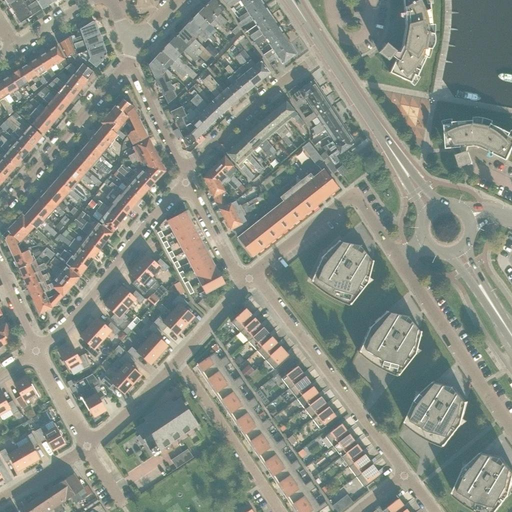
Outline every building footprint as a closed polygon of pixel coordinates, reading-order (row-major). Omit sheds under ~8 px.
[(30,4),(35,1),(34,0),(18,0),(9,6),(14,15),(27,7),(27,6),(24,3),(28,0),(30,4)] [(35,0),(42,9),(52,3),(49,0),(35,0)] [(205,6),(224,25),(225,25),(224,25),(227,22),(219,14),(224,9),(213,0),(211,0),(207,4),(205,6)] [(240,22),(264,6),(259,0),(252,0),(244,6),(248,12),(237,18),(240,22)] [(426,4),(425,0),(402,0),(405,27),(401,46),(389,73),(410,83),(414,75),(416,76),(425,57),(426,56),(427,55),(427,54),(428,53),(428,52),(429,51),(429,50),(430,49),(431,47),(432,46),(432,44),(433,43),(433,41),(433,40),(433,38),(433,37),(433,35),(432,34),(433,32),(432,30),(432,29),(432,28),(431,26),(431,25),(429,4),(426,4)] [(27,7),(14,15),(20,23),(32,15),(34,14),(38,19),(44,16),(35,1),(30,4),(27,6),(27,7)] [(221,29),(224,25),(205,6),(203,8),(198,14),(212,28),(216,24),(221,29)] [(256,25),(270,16),(269,14),(269,13),(266,9),(264,6),(240,22),(238,23),(241,27),(253,19),(256,25)] [(212,28),(198,14),(193,19),(192,19),(191,21),(208,38),(211,35),(205,28),(209,25),(212,28)] [(253,40),(276,25),(274,21),(274,20),(272,18),(271,17),(270,16),(256,25),(260,30),(258,31),(258,32),(248,38),(251,42),(253,41),(253,40)] [(204,42),(208,38),(191,21),(189,23),(184,29),(194,39),(198,36),(204,42)] [(73,44),(99,35),(95,23),(92,23),(85,27),(83,26),(79,28),(80,30),(82,36),(72,39),(73,44)] [(269,44),(283,35),(282,33),(282,32),(281,30),(279,30),(276,25),(253,40),(253,41),(257,46),(266,39),(269,44)] [(235,35),(239,31),(237,26),(231,31),(235,35)] [(201,46),(194,39),(184,29),(178,34),(176,36),(194,54),(198,49),(201,46)] [(85,45),(87,50),(102,45),(99,35),(73,44),(75,48),(85,45)] [(266,59),(289,44),(283,35),(269,44),(272,49),(263,55),(266,59)] [(194,54),(176,36),(174,38),(169,44),(180,54),(183,51),(195,62),(198,58),(194,54)] [(77,54),(76,51),(74,52),(69,37),(64,40),(63,40),(60,42),(60,43),(59,44),(66,58),(71,54),(76,60),(78,58),(79,58),(77,54)] [(178,57),(180,54),(169,44),(164,49),(163,49),(162,51),(186,75),(187,74),(192,79),(197,75),(183,62),(178,57)] [(289,44),(266,59),(269,64),(278,58),(282,63),(295,53),(289,44)] [(386,59),(393,51),(385,44),(378,53),(386,59)] [(56,65),(60,70),(64,67),(60,62),(65,59),(57,45),(47,51),(56,65)] [(77,54),(79,58),(78,58),(81,61),(84,57),(89,55),(90,59),(88,61),(95,67),(106,54),(102,45),(87,50),(83,52),(77,54)] [(229,56),(234,52),(234,51),(231,47),(225,52),(228,56),(229,56)] [(209,53),(213,58),(218,53),(213,48),(209,53)] [(239,53),(260,80),(269,73),(259,61),(254,65),(247,55),(243,50),(239,53)] [(51,68),(56,65),(47,51),(38,57),(46,71),(47,71),(51,78),(55,74),(51,68)] [(182,79),(186,75),(162,51),(160,53),(155,59),(172,75),(173,75),(171,74),(174,71),(182,79)] [(257,83),(260,80),(239,53),(239,54),(234,57),(241,66),(239,69),(253,86),(254,85),(255,85),(257,84),(257,83)] [(41,74),(46,71),(38,57),(28,63),(37,77),(42,85),(46,82),(41,74)] [(168,80),(172,75),(155,59),(149,65),(156,80),(162,73),(167,82),(169,81),(171,86),(171,85),(168,80)] [(28,83),(37,77),(28,63),(19,69),(28,83)] [(71,72),(84,83),(92,72),(81,64),(76,71),(74,69),(75,68),(70,64),(65,68),(70,73),(71,72)] [(253,86),(239,69),(234,72),(228,65),(224,69),(226,71),(244,93),(249,89),(250,89),(251,88),(252,87),(253,86)] [(28,83),(19,69),(18,70),(17,69),(12,71),(13,73),(9,75),(18,89),(25,99),(30,96),(23,86),(28,83)] [(237,99),(244,93),(226,71),(223,74),(227,79),(231,84),(226,88),(237,99)] [(83,85),(84,83),(71,72),(70,73),(67,77),(68,79),(66,82),(64,81),(63,83),(76,94),(80,88),(82,88),(83,86),(83,85)] [(173,89),(171,85),(171,86),(169,81),(167,82),(162,73),(156,80),(163,94),(167,104),(176,97),(172,90),(173,89)] [(13,92),(18,89),(9,75),(0,81),(9,95),(13,102),(18,99),(13,92)] [(237,99),(226,88),(223,91),(209,75),(205,79),(229,106),(237,99)] [(76,94),(63,83),(56,77),(53,81),(61,88),(57,92),(69,102),(76,94)] [(226,109),(229,106),(205,79),(202,82),(215,98),(211,102),(222,113),(223,112),(224,112),(225,110),(226,109)] [(304,98),(318,88),(313,80),(293,95),(296,98),(302,94),(304,98)] [(5,97),(9,95),(0,81),(0,101),(9,115),(13,112),(11,108),(12,108),(5,97)] [(69,102),(57,92),(54,97),(49,93),(50,91),(45,87),(40,91),(63,110),(66,106),(67,106),(69,104),(69,103),(69,102)] [(310,107),(324,97),(318,88),(304,98),(295,104),(298,107),(307,101),(310,107)] [(56,118),(63,110),(40,91),(36,94),(48,103),(44,108),(56,118)] [(222,113),(211,102),(207,106),(196,94),(193,97),(214,120),(218,116),(219,116),(221,115),(221,114),(222,113)] [(131,123),(138,119),(132,108),(126,103),(127,101),(127,100),(124,97),(123,97),(115,107),(128,118),(131,123)] [(207,127),(214,120),(193,97),(190,101),(200,112),(197,115),(196,116),(207,127)] [(317,116),(331,107),(324,97),(310,107),(314,113),(305,119),(308,122),(317,116)] [(276,109),(287,122),(292,117),(298,124),(300,126),(304,123),(302,121),(285,101),(276,109)] [(56,118),(44,108),(41,112),(28,102),(24,105),(29,109),(32,111),(33,111),(32,112),(49,126),(52,122),(54,122),(55,120),(55,119),(56,118)] [(183,117),(186,116),(182,107),(179,109),(176,105),(174,106),(170,110),(178,128),(186,125),(183,117)] [(133,128),(131,123),(128,118),(115,107),(108,115),(122,127),(126,122),(130,129),(133,128)] [(314,132),(337,116),(331,107),(317,116),(321,122),(312,128),(314,132)] [(283,125),(287,122),(276,109),(268,115),(285,135),(288,132),(283,125)] [(43,134),(49,126),(32,112),(30,115),(35,119),(31,125),(43,134)] [(119,131),(122,127),(108,115),(101,123),(117,136),(122,140),(125,136),(119,131)] [(285,135),(268,115),(259,123),(270,136),(275,131),(281,138),(288,146),(291,143),(285,135)] [(29,126),(26,129),(11,116),(7,119),(34,143),(41,136),(29,126)] [(200,135),(207,127),(196,116),(189,123),(194,129),(200,135)] [(329,135),(343,125),(337,116),(314,132),(316,135),(325,129),(329,135)] [(31,147),(34,143),(7,119),(3,123),(20,137),(16,141),(28,151),(29,150),(31,149),(31,147)] [(131,123),(133,128),(134,130),(130,131),(128,135),(133,145),(147,137),(146,136),(147,135),(148,134),(145,128),(143,130),(138,119),(131,123)] [(507,160),(511,149),(511,136),(510,135),(511,133),(491,123),(490,122),(489,121),(488,121),(487,120),(485,119),(484,119),(483,119),(481,119),(480,119),(478,119),(476,119),(475,120),(474,120),(453,122),(453,124),(444,125),(446,148),(475,146),(480,147),(507,160)] [(113,141),(117,136),(101,123),(96,129),(99,131),(97,133),(119,151),(120,146),(113,141)] [(265,139),(270,136),(259,123),(251,130),(273,155),(276,152),(265,139)] [(194,129),(190,132),(189,131),(187,132),(185,126),(186,125),(178,128),(182,137),(182,138),(185,144),(186,145),(187,145),(188,145),(189,145),(190,145),(195,140),(194,140),(200,135),(194,129)] [(335,145),(349,135),(343,125),(329,135),(333,141),(324,147),(326,150),(335,145)] [(275,158),(273,155),(251,130),(248,132),(242,138),(253,150),(254,150),(258,155),(262,151),(268,157),(271,161),(275,158)] [(118,156),(119,151),(97,133),(95,135),(94,134),(89,140),(104,152),(109,147),(118,156)] [(0,136),(0,139),(3,143),(9,148),(21,159),(28,151),(16,141),(12,146),(1,135),(0,136)] [(335,145),(338,150),(332,153),(328,157),(334,165),(339,161),(336,156),(354,143),(349,135),(335,145)] [(249,154),(253,150),(242,138),(234,146),(245,158),(258,172),(262,169),(249,154)] [(130,160),(154,148),(149,139),(132,147),(135,153),(128,156),(130,160)] [(101,156),(104,152),(89,140),(85,145),(86,146),(84,148),(101,163),(102,162),(104,160),(102,159),(103,158),(101,156)] [(309,141),(302,147),(318,165),(324,160),(309,141)] [(17,163),(21,159),(9,148),(3,143),(0,146),(6,152),(3,156),(14,166),(16,166),(17,164),(17,163)] [(241,162),(245,158),(234,146),(226,153),(243,172),(251,180),(254,177),(246,168),(241,162)] [(102,163),(102,162),(101,163),(84,148),(82,151),(80,150),(76,155),(91,168),(95,163),(108,174),(111,170),(109,169),(106,167),(106,166),(102,163)] [(142,166),(147,164),(159,158),(154,148),(130,160),(132,164),(139,161),(142,166)] [(456,155),(460,167),(472,163),(468,151),(456,155)] [(88,171),(91,168),(76,155),(71,160),(73,161),(71,164),(98,186),(101,183),(88,171)] [(0,166),(7,174),(14,166),(3,156),(0,159),(0,166)] [(215,166),(238,187),(241,184),(233,176),(233,175),(231,174),(235,170),(224,157),(222,159),(222,158),(221,158),(221,159),(218,161),(218,162),(219,163),(215,166)] [(149,168),(144,173),(155,183),(160,177),(159,176),(164,171),(161,165),(162,165),(159,158),(147,164),(149,168)] [(104,161),(102,163),(106,166),(106,167),(109,169),(112,166),(108,163),(104,160),(104,161)] [(95,189),(98,186),(71,164),(69,166),(67,165),(62,171),(77,184),(82,178),(88,184),(95,189)] [(155,183),(144,173),(141,170),(136,175),(130,170),(127,167),(125,167),(122,165),(120,167),(147,191),(155,183)] [(341,177),(347,172),(342,165),(336,170),(341,177)] [(235,190),(238,187),(215,166),(213,169),(212,168),(211,169),(209,171),(209,172),(209,173),(208,174),(220,185),(224,181),(226,183),(226,182),(235,190)] [(145,193),(147,191),(120,167),(117,171),(124,177),(130,182),(126,187),(140,200),(146,194),(145,193)] [(337,188),(323,170),(313,178),(310,173),(279,197),(283,202),(238,238),(252,256),(337,188)] [(74,187),(77,184),(62,171),(58,176),(59,177),(57,179),(75,194),(78,191),(74,187)] [(222,186),(220,185),(208,174),(203,178),(205,181),(204,181),(204,182),(206,185),(206,186),(207,186),(220,209),(235,201),(228,195),(222,199),(219,194),(224,191),(222,186)] [(77,202),(80,198),(75,194),(57,179),(55,182),(54,181),(49,186),(64,199),(69,194),(77,202)] [(140,200),(126,187),(122,192),(111,183),(108,186),(109,186),(108,187),(133,207),(135,205),(136,205),(140,200)] [(60,203),(64,199),(49,186),(45,191),(46,192),(43,195),(64,213),(63,212),(66,208),(60,203)] [(131,209),(133,207),(108,187),(106,190),(116,199),(112,204),(127,216),(129,213),(132,210),(131,209)] [(61,216),(64,213),(43,195),(42,197),(40,196),(35,201),(50,215),(51,214),(54,210),(61,216)] [(224,219),(253,204),(257,202),(256,198),(245,203),(245,204),(240,207),(239,205),(237,207),(235,201),(220,209),(220,210),(219,211),(219,212),(221,215),(221,216),(222,216),(224,219)] [(91,200),(88,205),(92,209),(93,208),(95,205),(96,204),(91,200)] [(127,216),(112,204),(109,208),(99,200),(96,204),(95,205),(98,207),(119,224),(122,221),(122,222),(127,216)] [(47,218),(50,215),(35,201),(31,206),(32,208),(30,210),(51,228),(54,225),(47,218)] [(256,209),(253,205),(224,220),(226,222),(225,224),(228,228),(230,228),(230,229),(233,228),(236,234),(248,226),(243,217),(245,217),(244,215),(256,209)] [(118,226),(119,224),(98,207),(96,211),(103,216),(99,221),(113,232),(114,231),(115,231),(119,226),(118,226)] [(51,228),(30,210),(29,212),(27,210),(21,216),(35,229),(36,229),(40,225),(53,237),(56,234),(51,228)] [(85,226),(106,242),(108,239),(109,239),(111,236),(111,235),(111,234),(110,234),(111,233),(97,223),(94,228),(81,219),(85,214),(82,211),(75,219),(78,221),(80,223),(83,225),(84,225),(85,226)] [(173,232),(190,222),(185,212),(167,221),(173,232)] [(50,241),(36,229),(35,229),(21,216),(14,223),(14,224),(27,236),(28,235),(31,231),(33,232),(46,245),(50,241)] [(58,222),(63,226),(69,220),(64,216),(58,222)] [(59,231),(63,226),(58,222),(54,227),(59,231)] [(190,222),(173,232),(178,242),(196,232),(190,222)] [(35,241),(28,235),(27,236),(14,224),(6,231),(19,243),(24,238),(27,241),(28,241),(32,245),(35,241)] [(103,245),(106,242),(85,226),(84,225),(81,229),(82,231),(88,235),(85,240),(99,251),(103,246),(103,245)] [(65,238),(69,233),(65,230),(61,235),(65,238)] [(19,243),(6,231),(2,236),(4,238),(13,257),(20,253),(17,246),(19,243)] [(183,252),(201,242),(196,232),(178,242),(183,252)] [(85,240),(81,244),(74,239),(71,243),(93,259),(95,256),(96,256),(99,251),(85,240)] [(371,261),(359,245),(339,241),(339,240),(322,256),(311,279),(351,303),(367,283),(372,261),(372,260),(371,261)] [(189,262),(207,253),(201,242),(183,252),(189,262)] [(71,243),(68,246),(76,252),(72,257),(87,268),(91,263),(91,262),(93,259),(71,243)] [(50,259),(54,254),(46,247),(42,252),(50,259)] [(35,257),(41,254),(38,248),(32,251),(35,257)] [(18,269),(32,262),(29,255),(30,253),(28,250),(27,250),(20,253),(13,257),(15,260),(13,261),(16,268),(18,267),(18,268),(17,268),(18,269)] [(87,268),(72,257),(69,261),(58,252),(55,255),(80,276),(82,273),(83,273),(84,273),(87,268)] [(194,272),(212,263),(207,253),(189,262),(194,272)] [(138,264),(151,276),(160,267),(165,272),(169,267),(160,258),(156,263),(146,254),(138,264)] [(23,278),(38,271),(45,268),(43,264),(36,267),(34,261),(32,262),(18,269),(21,276),(22,275),(23,278)] [(60,270),(56,266),(55,266),(54,268),(49,263),(47,266),(52,270),(51,270),(57,275),(71,287),(79,278),(64,266),(60,270)] [(200,282),(217,273),(212,263),(194,272),(200,282)] [(143,285),(151,276),(138,264),(129,273),(139,281),(135,286),(144,294),(148,290),(143,285)] [(43,280),(43,281),(49,278),(47,274),(41,276),(38,271),(23,278),(22,278),(25,286),(26,285),(27,287),(43,280)] [(217,273),(200,282),(205,293),(223,283),(217,273)] [(63,296),(71,287),(57,275),(53,280),(56,283),(53,287),(53,288),(58,292),(52,296),(51,296),(52,299),(56,303),(63,295),(63,296)] [(28,288),(27,288),(30,296),(31,295),(32,297),(42,293),(53,288),(53,287),(51,284),(45,286),(43,281),(43,280),(27,287),(28,288)] [(180,281),(175,283),(180,292),(185,290),(180,281)] [(167,291),(161,285),(157,290),(163,295),(167,291)] [(113,296),(127,308),(135,299),(140,304),(145,299),(135,290),(131,295),(122,286),(113,296)] [(204,291),(199,294),(202,301),(208,298),(204,291)] [(52,299),(51,296),(45,299),(42,293),(32,297),(32,298),(31,298),(38,314),(50,308),(56,303),(52,299)] [(153,305),(159,300),(152,293),(146,299),(153,305)] [(171,313),(185,326),(193,317),(183,308),(188,303),(178,295),(174,300),(171,303),(176,307),(171,313)] [(122,313),(127,308),(113,296),(105,305),(115,313),(110,318),(120,326),(124,322),(124,321),(127,317),(122,313)] [(239,332),(254,318),(253,318),(253,319),(250,316),(251,315),(245,309),(235,318),(230,322),(234,327),(228,332),(232,336),(238,331),(239,332)] [(419,332),(406,316),(386,312),(387,311),(386,311),(369,326),(359,350),(398,374),(414,353),(420,331),(419,331),(419,332)] [(176,335),(185,326),(171,313),(166,319),(160,315),(153,323),(163,331),(167,326),(176,335)] [(0,327),(0,339),(4,345),(14,339),(11,334),(10,334),(3,318),(0,319),(0,326),(0,327)] [(89,327),(102,339),(110,331),(115,335),(120,330),(111,322),(106,327),(97,318),(89,327)] [(248,341),(262,328),(261,328),(259,325),(260,325),(254,318),(239,332),(248,341)] [(144,343),(158,355),(166,346),(157,337),(161,333),(152,324),(145,332),(150,336),(144,343)] [(127,335),(131,330),(127,326),(122,331),(127,335)] [(94,348),(102,339),(89,327),(80,336),(90,345),(86,350),(95,358),(99,353),(94,348)] [(256,351),(271,337),(270,338),(267,335),(268,334),(262,328),(248,341),(256,351)] [(121,341),(126,335),(122,332),(117,337),(121,341)] [(265,360),(280,347),(279,346),(279,347),(276,344),(277,344),(271,337),(256,351),(265,360)] [(150,364),(158,355),(144,343),(136,352),(131,347),(127,352),(136,360),(140,356),(150,364)] [(78,357),(71,346),(60,353),(64,360),(62,361),(70,373),(68,369),(80,362),(84,368),(90,365),(83,354),(78,357)] [(280,347),(265,360),(274,370),(288,357),(285,354),(285,353),(280,347)] [(203,376),(228,359),(225,356),(220,360),(215,353),(215,352),(198,364),(197,363),(196,363),(199,368),(198,369),(203,376)] [(118,372),(132,384),(140,375),(130,367),(134,362),(125,354),(118,361),(124,366),(118,372)] [(243,360),(239,356),(235,360),(239,364),(243,360)] [(97,367),(101,363),(97,359),(93,363),(97,367)] [(212,386),(229,374),(224,367),(230,363),(228,359),(203,376),(207,384),(209,382),(212,386)] [(246,378),(254,370),(248,364),(240,372),(246,378)] [(289,389),(304,377),(303,377),(301,374),(302,374),(297,366),(286,375),(281,379),(289,389)] [(123,394),(132,384),(118,372),(110,381),(105,376),(100,381),(110,390),(114,385),(123,394)] [(217,397),(242,380),(239,377),(234,380),(229,374),(212,386),(214,389),(212,390),(217,397)] [(296,399),(312,387),(311,387),(309,384),(310,384),(304,377),(289,389),(296,399)] [(22,409),(27,406),(32,403),(28,397),(35,393),(26,378),(14,384),(21,395),(15,399),(22,409)] [(226,406),(243,394),(239,387),(244,384),(242,380),(217,397),(222,404),(224,403),(226,406)] [(466,402),(454,386),(434,383),(434,382),(434,381),(417,397),(406,420),(446,444),(462,424),(467,402),(467,401),(466,402)] [(81,397),(88,410),(90,409),(94,417),(105,410),(99,399),(104,395),(98,385),(92,388),(96,394),(84,401),(81,397)] [(304,409),(320,397),(319,397),(317,394),(312,387),(296,399),(304,409)] [(0,392),(0,413),(9,408),(13,414),(18,411),(12,400),(7,404),(0,392)] [(231,418),(256,401),(254,397),(248,401),(243,394),(226,406),(228,410),(226,411),(231,418)] [(264,395),(259,399),(264,405),(269,402),(264,395)] [(312,419),(328,407),(327,407),(324,404),(325,404),(320,397),(304,409),(312,419)] [(149,449),(152,455),(159,451),(164,447),(197,425),(182,404),(183,403),(183,404),(186,402),(185,400),(182,402),(183,403),(182,403),(179,399),(173,403),(171,401),(144,418),(146,421),(136,428),(140,434),(138,435),(143,443),(145,442),(150,449),(149,449)] [(240,427),(258,415),(253,408),(259,404),(256,401),(231,418),(236,425),(238,424),(240,427)] [(328,407),(312,419),(320,430),(335,418),(332,415),(333,414),(328,407)] [(35,415),(31,409),(25,413),(29,419),(35,415)] [(245,439),(270,422),(268,418),(262,422),(258,415),(240,427),(242,430),(240,432),(245,439)] [(281,419),(278,415),(273,418),(277,423),(281,419)] [(61,435),(54,422),(53,422),(55,426),(48,431),(44,425),(34,431),(40,442),(46,438),(52,450),(64,443),(60,436),(61,435)] [(254,448),(272,436),(267,429),(273,425),(270,422),(245,439),(250,446),(252,445),(254,448)] [(331,445),(332,446),(348,434),(347,435),(345,432),(346,431),(340,424),(329,432),(330,433),(325,436),(328,441),(326,443),(329,446),(331,445)] [(5,441),(11,438),(8,433),(2,436),(5,441)] [(18,448),(28,464),(38,458),(32,447),(37,444),(31,433),(25,436),(29,442),(18,448)] [(348,434),(332,446),(340,457),(356,445),(356,444),(355,445),(353,442),(354,441),(348,434)] [(291,445),(296,441),(292,435),(287,439),(291,445)] [(260,460),(285,443),(282,439),(277,443),(272,436),(254,448),(256,451),(255,452),(260,460)] [(268,469),(286,457),(281,450),(287,446),(285,443),(260,460),(264,467),(266,466),(268,469)] [(348,467),(364,455),(364,454),(363,455),(361,452),(356,445),(340,457),(348,467)] [(17,470),(28,464),(18,448),(8,454),(4,448),(0,450),(0,453),(5,462),(10,459),(17,470)] [(193,457),(187,449),(170,460),(176,468),(193,457)] [(301,458),(306,454),(302,449),(297,453),(301,458)] [(492,460),(481,453),(482,453),(481,452),(464,467),(454,491),(488,511),(495,511),(509,495),(511,483),(511,471),(503,466),(505,463),(494,456),(492,460)] [(356,477),(371,465),(368,462),(369,462),(364,455),(348,467),(356,477)] [(274,480),(299,463),(296,460),(291,464),(286,457),(268,469),(271,472),(269,473),(274,480)] [(283,490),(300,478),(296,471),(301,467),(299,463),(274,480),(279,488),(280,486),(283,490)] [(371,465),(356,477),(364,488),(379,476),(376,472),(377,472),(371,465)] [(82,499),(77,492),(83,489),(73,474),(64,480),(79,502),(82,499)] [(288,501),(313,484),(311,481),(305,484),(300,478),(283,490),(285,493),(283,494),(288,501)] [(75,504),(78,502),(79,502),(64,480),(55,486),(65,501),(71,497),(75,504)] [(297,510),(315,498),(310,492),(315,488),(313,484),(288,501),(293,508),(295,507),(297,510)] [(92,493),(87,485),(83,488),(88,495),(92,493)] [(329,489),(326,485),(321,488),(325,493),(329,489)] [(59,504),(65,501),(55,486),(46,492),(59,511),(62,511),(64,511),(59,504)] [(54,511),(59,511),(46,492),(37,498),(46,511),(48,511),(53,509),(54,511)] [(46,511),(37,498),(28,504),(33,511),(46,511)] [(98,502),(96,498),(82,507),(85,511),(98,502)] [(315,498),(297,510),(298,511),(317,511),(328,505),(325,501),(319,505),(315,498)] [(401,511),(405,510),(404,510),(402,507),(403,506),(397,499),(386,507),(382,511),(401,511)] [(337,511),(338,511),(343,508),(338,501),(333,506),(337,511)]
